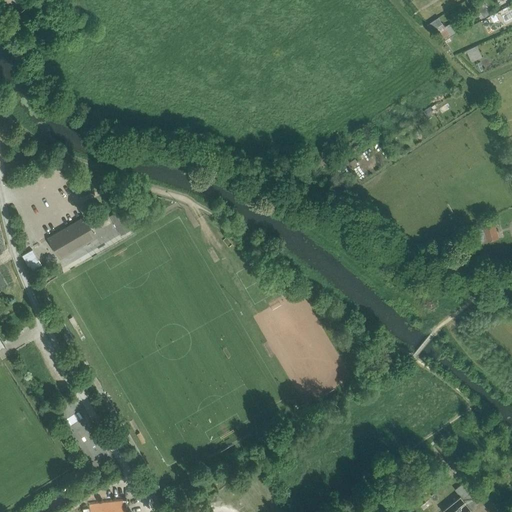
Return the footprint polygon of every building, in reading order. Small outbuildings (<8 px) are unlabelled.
[(453,22),(446,26),(439,17),(430,23),(442,41),(458,30),(453,22)] [(477,45),(467,50),(472,61),(482,56),(477,45)] [(119,211),(111,216),(117,227),(125,223),(119,211)] [(84,218),(48,239),(58,255),(89,237),(85,231),(90,228),(84,218)] [(494,224),(484,227),(488,241),(498,239),(494,224)] [(32,249),(22,255),(28,266),(30,265),(38,260),(32,249)] [(38,260),(30,265),(33,270),(41,265),(38,260)] [(463,484),(451,494),(455,500),(442,511),(469,511),(472,509),(472,508),(478,504),(463,484)]
